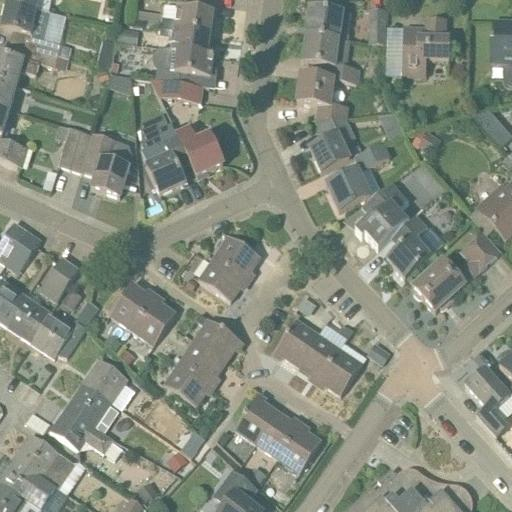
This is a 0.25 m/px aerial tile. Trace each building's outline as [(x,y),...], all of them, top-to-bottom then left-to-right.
[(8,0),(7,7),(36,13),(38,0),(8,0)] [(13,35),(10,47),(57,59),(60,48),(43,43),(49,16),(48,16),(7,7),(1,32),(13,35)] [(162,22),(161,31),(210,37),(213,15),(177,10),(176,23),(162,22)] [(310,12),(307,40),(338,44),(339,44),(348,45),(352,18),(342,17),(339,16),(310,12)] [(369,14),(369,48),(385,48),(386,14),(369,14)] [(136,15),(135,27),(147,29),(148,17),(136,15)] [(403,32),(403,74),(426,75),(426,65),(449,65),(450,43),(445,43),(445,24),(426,23),(426,33),(403,32)] [(489,67),(489,71),(503,72),(511,71),(511,25),(509,25),(492,25),(492,42),(490,42),(489,67)] [(139,34),(120,31),(118,46),(137,48),(139,34)] [(161,31),(160,40),(173,42),(171,54),(177,55),(207,59),(208,58),(210,37),(161,31)] [(307,40),(303,66),(329,70),(327,84),(333,84),(357,88),(359,73),(347,71),(336,70),(339,44),(338,44),(307,40)] [(0,57),(0,85),(17,90),(21,75),(35,79),(39,67),(54,71),(57,59),(10,47),(6,60),(0,57)] [(164,53),(160,86),(202,91),(209,92),(211,81),(214,59),(208,58),(207,59),(177,55),(171,54),(164,53)] [(109,81),(106,73),(98,76),(101,84),(109,81)] [(301,80),(297,107),(319,110),(317,126),(345,123),(346,113),(329,110),(333,84),(327,84),(301,80)] [(155,85),(150,84),(158,101),(199,107),(200,107),(202,91),(160,86),(155,85)] [(0,85),(0,111),(10,114),(17,90),(0,85)] [(10,114),(0,111),(0,164),(2,165),(1,166),(18,171),(24,152),(1,145),(10,114)] [(420,119),(409,119),(410,127),(421,127),(420,119)] [(326,145),(310,153),(321,178),(350,164),(342,149),(355,142),(351,134),(350,135),(345,123),(317,126),(326,145)] [(161,138),(141,148),(143,153),(141,154),(149,169),(146,170),(160,199),(185,187),(178,172),(190,166),(176,138),(171,127),(168,128),(158,133),(161,138)] [(66,145),(70,133),(58,129),(54,142),(66,145)] [(189,132),(176,138),(190,166),(197,182),(223,169),(209,139),(195,146),(189,132)] [(70,173),(81,136),(70,133),(66,145),(59,170),(70,173)] [(426,138),(418,150),(426,155),(432,158),(441,144),(427,135),(426,138)] [(81,177),(93,140),(81,136),(70,173),(81,177)] [(127,150),(93,140),(81,177),(95,181),(91,193),(120,202),(129,171),(127,170),(130,160),(127,150)] [(383,148),(354,161),(362,175),(390,162),(383,148)] [(511,164),(507,159),(502,164),(511,173),(511,164)] [(357,174),(326,189),(339,216),(370,201),(359,177),(357,174)] [(475,214),(469,220),(486,239),(494,232),(505,244),(511,237),(511,185),(503,193),(479,215),(481,218),(479,219),(475,214)] [(370,222),(355,235),(362,243),(365,240),(378,254),(391,242),(409,226),(399,215),(409,206),(393,189),(381,198),(372,204),(361,212),(370,222)] [(400,251),(386,263),(405,284),(431,261),(441,251),(426,235),(428,234),(416,221),(409,226),(391,242),(400,251)] [(0,265),(4,268),(25,236),(14,228),(0,248),(0,265)] [(41,245),(25,236),(4,268),(19,278),(41,245)] [(482,238),(467,252),(474,260),(468,265),(479,277),(500,257),(482,238)] [(228,240),(213,262),(246,284),(260,262),(228,240)] [(254,246),(249,253),(260,260),(265,253),(254,246)] [(213,262),(198,285),(231,306),(246,284),(213,262)] [(47,285),(45,288),(62,300),(68,291),(79,274),(61,263),(47,285)] [(443,265),(412,292),(414,294),(413,297),(418,302),(421,302),(435,317),(440,312),(451,302),(465,289),(455,278),(443,265)] [(190,282),(186,289),(193,294),(197,287),(190,282)] [(0,287),(0,325),(7,330),(26,301),(2,285),(0,287)] [(110,320),(132,335),(154,303),(132,288),(110,320)] [(7,330),(30,346),(50,317),(26,301),(7,330)] [(304,301),(297,313),(309,320),(316,308),(312,306),(304,301)] [(154,303),(132,335),(154,350),(176,318),(154,303)] [(50,317),(30,346),(55,363),(57,359),(67,362),(87,333),(78,327),(74,333),(50,317)] [(199,318),(195,324),(204,330),(208,324),(199,318)] [(204,330),(193,346),(226,368),(233,357),(240,346),(208,324),(204,330)] [(297,324),(275,356),(297,371),(319,339),(297,324)] [(348,332),(342,330),(338,336),(347,343),(353,334),(348,332)] [(121,346),(109,338),(104,346),(116,354),(121,346)] [(319,339),(297,371),(319,386),(340,354),(334,349),(333,348),(319,339)] [(193,346),(179,368),(211,390),(226,368),(193,346)] [(134,360),(124,352),(118,360),(128,368),(134,360)] [(340,354),(319,386),(341,401),(362,368),(340,354)] [(501,370),(499,372),(511,386),(504,394),(511,401),(511,402),(511,354),(510,354),(506,355),(503,357),(501,360),(500,363),(500,367),(501,370)] [(99,364),(83,388),(112,408),(128,384),(99,364)] [(179,368),(164,390),(196,411),(211,390),(179,368)] [(486,374),(465,393),(484,413),(476,421),(495,442),(508,431),(503,425),(494,415),(511,401),(504,394),(486,374)] [(83,388),(66,412),(103,437),(118,416),(110,411),(112,408),(83,388)] [(256,401),(234,434),(256,448),(278,416),(256,401)] [(103,437),(66,412),(50,436),(79,456),(85,447),(103,459),(104,458),(114,464),(122,453),(112,446),(113,444),(103,437)] [(278,416),(256,448),(278,463),(300,431),(278,416)] [(300,431),(278,463),(300,478),(322,446),(300,431)] [(188,445),(198,452),(205,442),(194,435),(188,445)] [(224,435),(217,445),(223,449),(230,439),(224,435)] [(31,439),(15,463),(56,491),(59,493),(68,499),(84,474),(75,469),(60,458),(31,439)] [(179,455),(167,465),(175,475),(187,465),(179,455)] [(0,485),(0,487),(35,511),(42,511),(56,491),(15,463),(0,485)] [(255,471),(248,480),(259,488),(265,478),(255,471)] [(372,491),(349,511),(472,511),(473,511),(473,509),(473,507),(472,504),(471,502),(470,499),(469,497),(466,494),(463,492),(460,490),(456,489),(446,488),(442,488),(438,487),(434,486),(431,484),(427,482),(424,480),(419,477),(406,489),(398,481),(391,473),(378,486),(381,490),(376,495),(372,491)] [(233,475),(214,501),(225,510),(223,511),(255,511),(247,506),(257,494),(233,475)] [(157,497),(149,486),(137,494),(145,505),(157,497)] [(35,511),(0,487),(0,511),(35,511)] [(130,502),(122,511),(141,511),(143,510),(130,502)]
